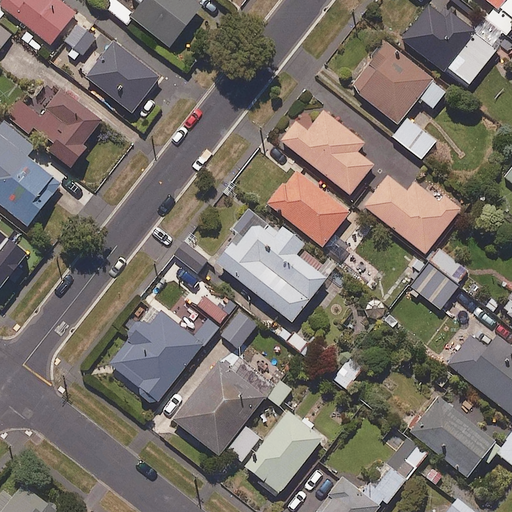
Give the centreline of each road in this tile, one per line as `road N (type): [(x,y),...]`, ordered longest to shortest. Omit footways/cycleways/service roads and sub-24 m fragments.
road 1 (residential): [(10,381),(308,0)]
road 2 (residential): [(10,381),(173,511)]
